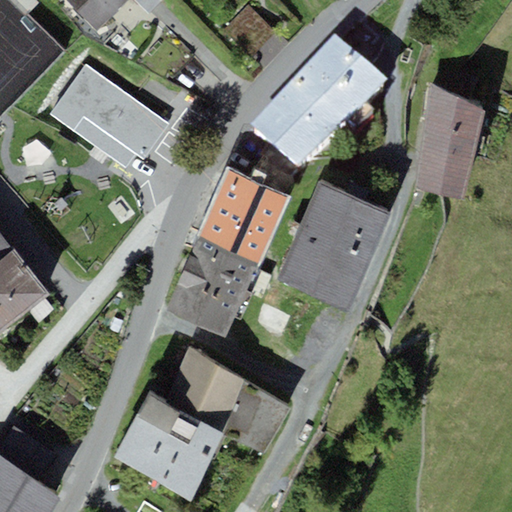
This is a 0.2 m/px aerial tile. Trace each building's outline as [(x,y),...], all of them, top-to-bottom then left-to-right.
[(66,0),(96,30),(121,5),(116,0),(66,0)] [(116,0),(121,5),(126,0),(135,0),(148,13),(160,0),(116,0)] [(245,5),(220,30),(249,58),(274,33),(245,5)] [(297,87),(346,135),(356,144),(375,125),(366,117),(386,97),(339,52),(335,48),(297,87)] [(125,165),(159,115),(85,65),(51,113),(95,144),(89,152),(101,161),(107,153),(125,165)] [(482,109),(432,85),(417,187),(464,198),(482,109)] [(346,135),(297,87),(250,136),(298,183),(346,135)] [(228,170),(199,234),(257,261),(286,196),(228,170)] [(346,192),(321,181),(277,279),(349,310),(392,212),(365,200),(370,190),(350,182),(346,192)] [(0,256),(13,247),(0,230),(0,256)] [(247,285),(257,261),(199,234),(188,258),(247,285)] [(0,331),(49,293),(13,247),(0,256),(0,331)] [(224,335),(247,285),(188,258),(165,309),(224,335)] [(163,398),(225,432),(263,453),(290,404),(190,349),(163,398)] [(225,432),(163,398),(150,391),(113,456),(189,498),(225,432)] [(0,499),(19,511),(50,511),(60,497),(37,481),(56,456),(13,426),(0,444),(0,499)] [(19,511),(0,499),(0,511),(19,511)]
